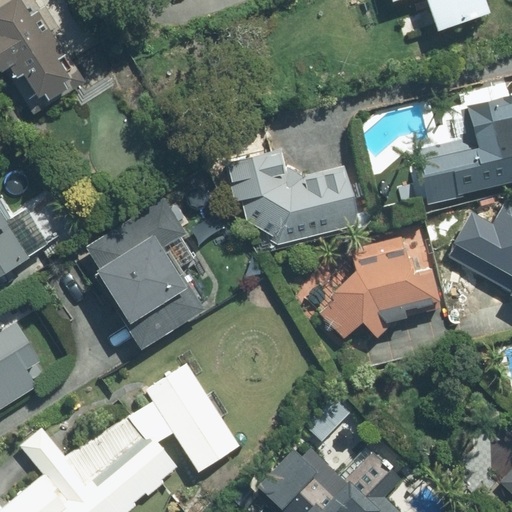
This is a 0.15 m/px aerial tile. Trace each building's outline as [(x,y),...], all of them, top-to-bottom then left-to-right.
[(86,77),(38,0),(0,0),(0,23),(3,28),(0,29),(0,66),(13,58),(21,72),(27,68),(42,92),(50,87),(55,96),(86,77)] [(433,0),(442,23),(494,5),(492,0),(433,0)] [(420,156),(431,200),(511,180),(511,95),(472,105),(481,141),(420,156)] [(278,241),(366,220),(352,163),(293,178),(285,145),(236,157),(251,217),(261,215),(264,224),(273,222),(278,241)] [(165,193),(89,242),(103,264),(96,269),(143,341),(203,302),(165,243),(188,228),(165,193)] [(473,208),(456,238),(511,268),(511,284),(511,285),(511,195),(509,194),(495,220),(473,208)] [(0,195),(0,272),(32,252),(9,217),(13,215),(0,195)] [(408,302),(446,294),(433,238),(423,240),(421,229),(355,244),(360,266),(321,303),(349,333),(368,316),(381,330),(399,313),(410,311),(408,302)] [(41,352),(20,319),(0,332),(0,402),(41,376),(30,359),(41,352)] [(0,511),(128,511),(138,504),(136,501),(148,491),(150,494),(165,481),(163,478),(179,466),(161,440),(176,431),(202,469),(242,442),(188,362),(148,388),(155,399),(68,455),(43,426),(21,443),(46,473),(2,509),(0,506),(0,511)] [(322,439),(355,407),(338,390),(306,422),(322,439)] [(398,511),(404,506),(389,491),(405,475),(376,447),(347,477),(313,444),(305,452),(298,446),(262,483),(291,511),(398,511)] [(511,511),(511,466),(500,479),(511,490),(511,511)]
